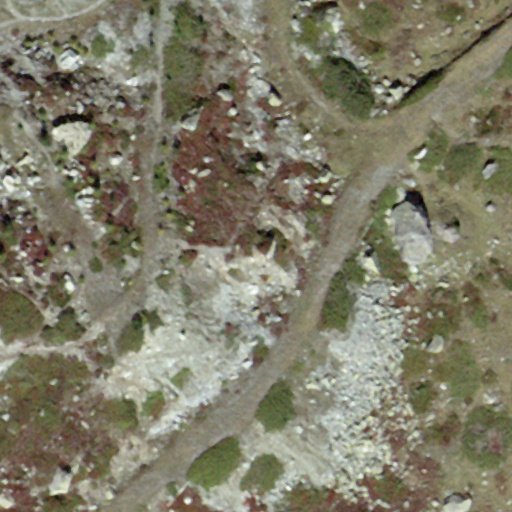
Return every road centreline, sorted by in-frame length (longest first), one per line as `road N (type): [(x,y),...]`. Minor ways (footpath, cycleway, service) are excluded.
road 1 (track): [(130,511),(307,317),(423,123)]
road 2 (track): [(325,0),(331,44),(445,96)]
road 3 (track): [(423,123),(511,43)]
